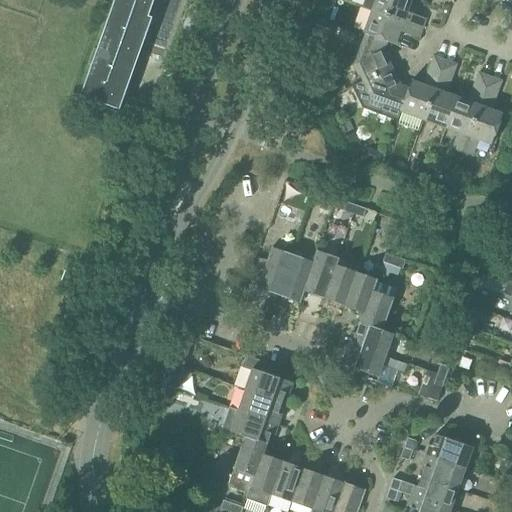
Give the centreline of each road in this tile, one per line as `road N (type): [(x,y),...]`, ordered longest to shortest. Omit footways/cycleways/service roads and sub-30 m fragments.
road 1 (residential): [(349,424),(317,351),(138,292)]
road 2 (unclassified): [(170,206),(235,132),(267,0)]
road 3 (unclassified): [(96,511),(89,474),(95,419),(138,292)]
road 4 (unclassified): [(232,0),(170,206)]
road 5 (residential): [(511,440),(400,398),(349,424)]
